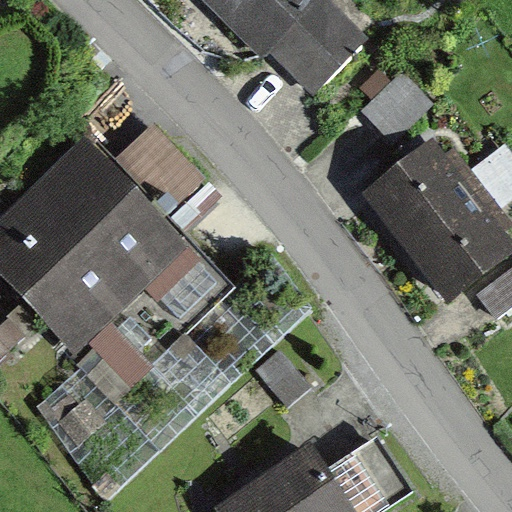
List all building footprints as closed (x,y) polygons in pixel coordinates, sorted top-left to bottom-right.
[(341,0),(201,0),(274,68),(284,58),(340,111),(388,60),(334,8),(341,0)] [(369,109),(399,140),(439,102),(409,70),(369,109)] [(120,166),(93,138),(0,225),(0,283),(75,363),(196,249),(171,223),(216,180),(164,125),(120,166)] [(511,272),(511,232),(450,149),(383,199),(465,308),(511,272)] [(340,447),(230,504),(233,511),(414,511),(432,503),(400,443),(351,469),(340,447)]
